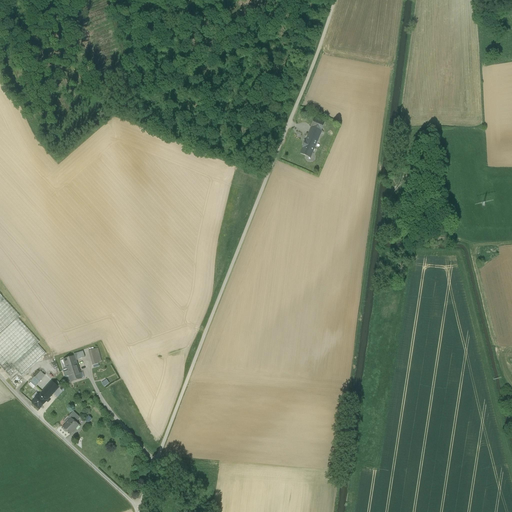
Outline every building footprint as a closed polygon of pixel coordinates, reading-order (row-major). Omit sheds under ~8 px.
[(311,127),(312,127),(321,131),(325,122),(314,118),(311,127)] [(310,157),(321,131),(312,127),(301,153),(310,157)] [(0,366),(10,377),(17,371),(21,376),(46,354),(37,344),(39,342),(18,319),(20,316),(0,294),(0,366)] [(97,348),(89,350),(93,365),(101,362),(97,348)] [(74,356),(75,360),(83,358),(81,351),(73,354),(74,356)] [(74,356),(64,360),(69,376),(71,382),(81,379),(75,360),(74,356)] [(69,376),(64,360),(60,361),(65,377),(69,376)] [(47,365),(54,375),(57,373),(51,363),(47,365)] [(28,385),(33,389),(45,376),(40,371),(28,385)] [(52,382),(40,395),(46,401),(58,388),(52,382)] [(47,401),(46,401),(40,395),(39,395),(32,403),(39,409),(47,401)] [(80,418),(74,413),(72,416),(77,421),(80,418)] [(76,423),(77,421),(72,416),(70,415),(68,417),(71,419),(76,423)] [(84,419),(89,423),(93,419),(88,415),(84,419)] [(76,423),(71,419),(66,424),(63,428),(64,429),(64,430),(66,432),(67,432),(70,434),(78,425),(76,423)]
